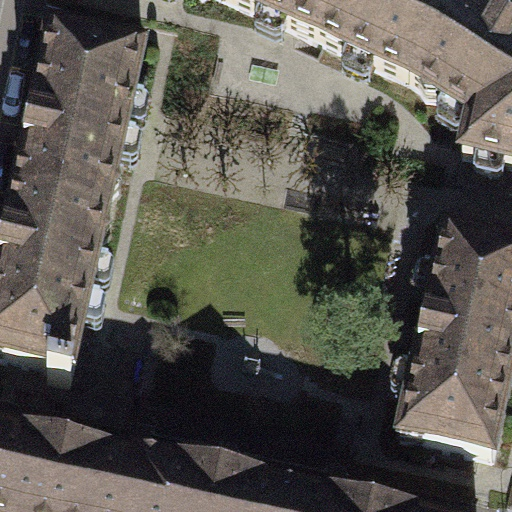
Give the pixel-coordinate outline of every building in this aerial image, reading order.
[(224,0),(223,4),(410,87),(457,3),(450,0),(224,0)] [(511,37),(457,3),(410,87),(421,94),(424,104),(439,104),(467,123),(460,160),(511,172),(511,37)] [(143,51),(49,31),(13,195),(108,216),(111,200),(119,193),(115,184),(143,51)] [(108,216),(13,195),(0,255),(0,363),(72,379),(87,314),(101,249),(108,239),(105,230),(108,216)] [(511,372),(511,248),(444,234),(397,445),(491,466),(511,372)] [(149,327),(87,314),(72,379),(65,412),(127,426),(149,327)] [(121,511),(132,463),(0,434),(0,511),(121,511)] [(133,458),(132,463),(121,511),(297,511),(301,494),(133,458)] [(385,511),(301,494),(297,511),(385,511)]
